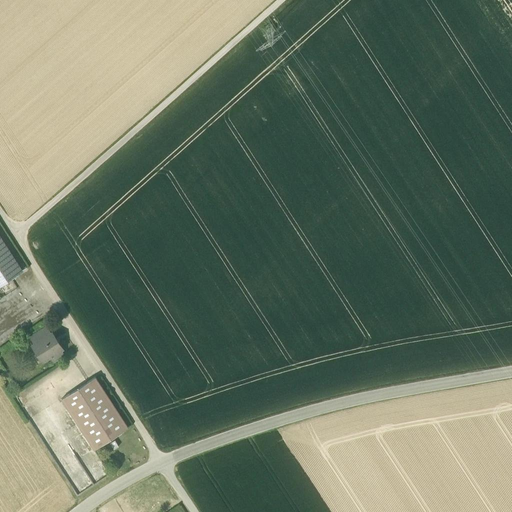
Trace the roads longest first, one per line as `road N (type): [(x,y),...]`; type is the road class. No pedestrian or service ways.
road 1 (unclassified): [(511,372),(321,408),(150,466),(79,511)]
road 2 (track): [(195,511),(0,210)]
road 3 (track): [(16,234),(282,0)]
